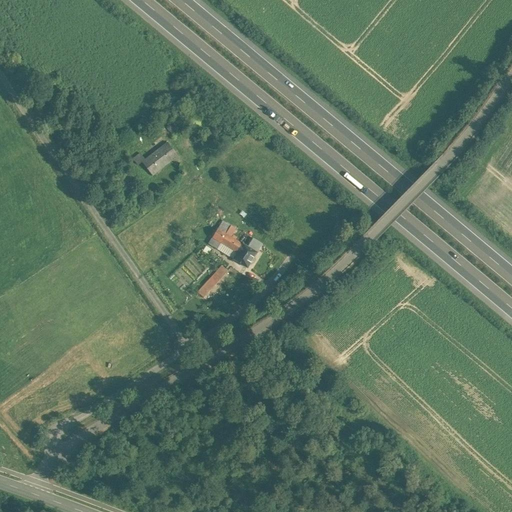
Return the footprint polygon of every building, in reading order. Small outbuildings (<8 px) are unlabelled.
[(145,160),(142,162),(152,176),(178,156),(167,142),(145,160)] [(140,153),(133,159),(138,165),(142,162),(145,160),(140,153)] [(217,229),(208,244),(217,249),(221,243),(220,242),(225,234),(217,229)] [(242,244),(225,234),(220,242),(221,243),(237,253),(242,244)] [(248,247),(242,244),(237,253),(233,259),(247,268),(262,244),(253,239),(248,247)] [(222,266),(198,293),(204,298),(228,271),(222,266)]
